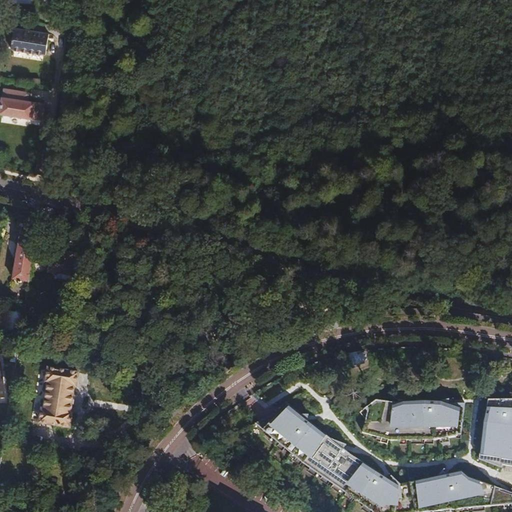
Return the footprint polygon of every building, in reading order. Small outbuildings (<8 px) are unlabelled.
[(64,0),(64,8),(74,9),(75,0),(64,0)] [(15,28),(12,49),(46,55),(50,33),(15,28)] [(3,96),(1,111),(33,117),(33,116),(42,117),(44,103),(3,96)] [(29,283),(37,230),(21,228),(12,280),(29,283)] [(53,254),(49,272),(84,277),(88,255),(61,251),(60,256),(53,254)] [(361,351),(348,354),(351,365),(363,363),(363,360),(368,359),(366,353),(361,354),(361,351)] [(78,372),(48,367),(46,381),(48,381),(46,392),(45,391),(44,397),(46,397),(44,408),(42,408),(40,421),(70,426),(72,412),(69,412),(74,385),(76,385),(78,372)] [(462,433),(466,401),(452,402),(451,397),(443,399),(425,399),(399,396),(399,399),(376,397),(365,407),(368,409),(363,430),(390,438),(435,438),(458,434),(458,432),(462,433)] [(511,397),(489,397),(484,420),(480,457),(503,466),(504,463),(511,464),(511,397)] [(373,511),(420,511),(511,503),(511,504),(511,490),(469,475),(462,469),(446,472),(445,468),(446,467),(445,466),(439,474),(401,481),(392,473),(382,471),(344,446),(346,442),(347,442),(347,441),(332,436),(309,412),(301,412),(286,401),(275,408),(275,409),(276,409),(277,411),(264,417),(255,422),(304,464),(373,511)]
